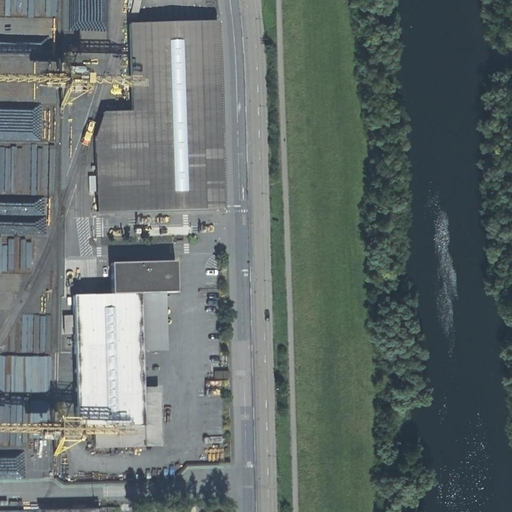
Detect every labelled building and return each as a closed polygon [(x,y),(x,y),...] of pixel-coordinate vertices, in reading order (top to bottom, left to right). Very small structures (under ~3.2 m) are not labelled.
[(103,113),(95,137),(96,213),(222,209),(217,22),(128,24),(131,112),(103,113)] [(111,294),(139,293),(176,293),(175,262),(110,264),(111,294)] [(111,295),(71,296),(72,316),(73,334),(75,428),(92,428),(143,426),(139,293),(111,294),(111,295)] [(73,334),(72,316),(63,316),(64,334),(73,334)] [(230,367),(214,369),(215,378),(231,377),(230,367)] [(143,426),(92,428),(93,449),(144,447),(143,426)]
